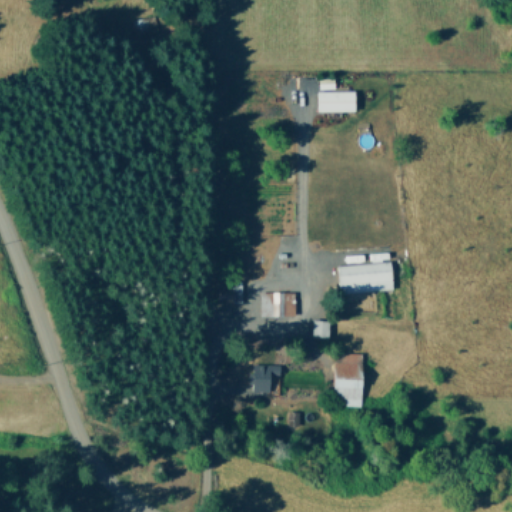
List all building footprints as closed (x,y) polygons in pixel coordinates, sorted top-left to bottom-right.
[(316,110),(353,110),(353,89),(316,90),(316,110)] [(391,289),(390,261),(337,264),(338,291),(391,289)] [(259,291),(260,315),(294,315),(293,290),(259,291)] [(326,335),(329,321),(312,318),(310,333),(326,335)] [(361,404),(360,351),(339,351),(339,360),(332,360),(333,398),(345,397),(345,404),(361,404)] [(279,363),(251,362),(250,389),(268,390),(269,375),(279,376),(279,363)]
